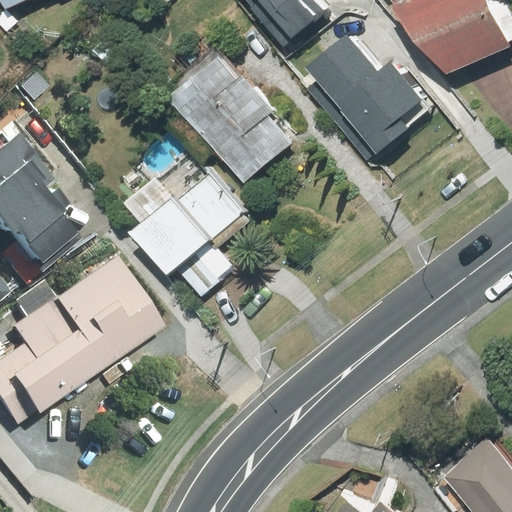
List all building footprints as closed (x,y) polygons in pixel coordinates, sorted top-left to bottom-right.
[(154,0),(163,11),(175,0),(154,0)] [(242,0),(279,45),(319,12),(309,0),(242,0)] [(485,0),(407,0),(396,5),(418,40),(448,76),(508,48),(488,10),(485,0)] [(132,53),(113,32),(92,51),(112,72),(132,53)] [(376,74),(345,37),(306,69),(367,142),(420,99),(389,63),(376,74)] [(238,54),(188,93),(255,178),(305,139),(238,54)] [(69,196),(9,126),(0,133),(0,222),(36,265),(78,230),(58,206),(69,196)] [(262,205),(227,160),(155,216),(212,288),(242,264),(221,237),(262,205)] [(118,265),(22,325),(34,344),(0,365),(0,391),(18,420),(160,330),(118,265)] [(511,511),(511,466),(488,438),(442,476),(472,511),(511,511)] [(392,511),(381,502),(375,510),(373,511),(360,511),(348,499),(337,511),(392,511)]
